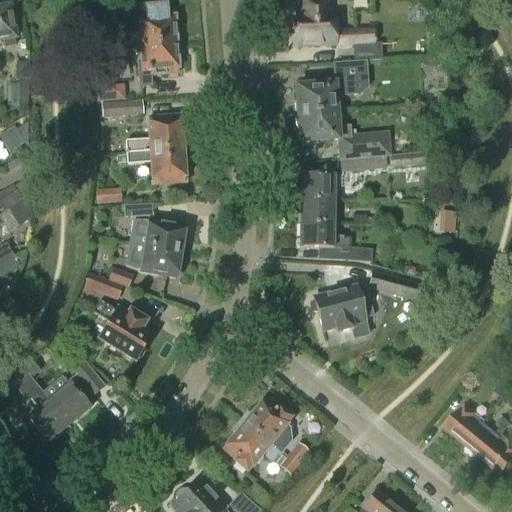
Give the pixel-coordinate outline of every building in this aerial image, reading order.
[(139,45),(175,43),(175,40),(176,38),(176,29),(174,27),(173,13),(166,14),(166,6),(145,8),(145,6),(133,7),(135,32),(128,32),(129,45),(139,45)] [(299,19),(289,20),(290,49),(334,47),(334,45),(338,45),(343,48),(347,48),(352,44),(354,44),(354,46),(373,45),(372,31),(353,32),(353,33),(333,34),(332,15),(329,16),(328,6),(298,7),(299,19)] [(106,24),(107,8),(97,8),(96,24),(106,24)] [(0,41),(3,41),(4,50),(15,48),(13,39),(14,39),(9,9),(0,10),(0,41)] [(175,43),(139,45),(140,62),(137,62),(139,88),(150,87),(150,77),(177,76),(176,61),(178,59),(177,50),(175,48),(175,43)] [(436,61),(437,75),(445,74),(444,60),(436,61)] [(7,107),(28,107),(27,80),(28,63),(15,63),(15,79),(18,79),(18,84),(7,87),(7,107)] [(299,116),(337,114),(336,99),(357,98),(367,90),(366,64),(336,66),(337,86),(297,88),(299,116)] [(95,104),(124,102),(123,86),(94,89),(95,104)] [(117,104),(106,104),(100,105),(101,120),(143,117),(141,102),(117,104)] [(300,143),(337,142),(339,163),(341,163),(385,159),(390,159),(388,135),(351,138),(350,128),(338,129),(337,114),(299,116),(300,143)] [(125,155),(181,151),(181,150),(184,147),(183,139),(180,137),(179,119),(148,121),(149,142),(124,144),(125,155)] [(0,134),(0,139),(8,154),(24,144),(13,127),(0,134)] [(125,157),(116,158),(116,165),(125,164),(125,167),(151,165),(153,186),(184,183),(182,165),(185,163),(184,156),(181,153),(181,151),(125,155),(125,157)] [(390,159),(391,170),(431,166),(429,154),(390,159)] [(385,159),(341,163),(342,174),(386,170),(385,159)] [(298,177),(298,202),(333,202),(333,178),(298,177)] [(0,209),(3,214),(21,203),(12,187),(0,193),(0,209)] [(121,204),(121,190),(95,192),(96,206),(121,204)] [(298,202),(298,225),(333,226),(333,202),(298,202)] [(18,227),(30,219),(26,203),(9,213),(18,227)] [(123,220),(153,218),(151,206),(120,207),(121,214),(123,215),(123,220)] [(353,227),(366,227),(366,217),(353,217),(353,227)] [(129,245),(180,254),(182,242),(185,240),(186,233),(184,231),(184,229),(149,222),(148,224),(143,223),(132,223),(129,245)] [(333,226),(298,225),(298,250),(317,251),(317,261),(370,264),(370,253),(348,252),(348,243),(342,243),(342,239),(333,239),(333,226)] [(0,266),(13,258),(5,244),(0,247),(0,266)] [(180,254),(129,245),(125,267),(135,271),(141,272),(140,273),(176,279),(176,276),(179,274),(180,268),(178,265),(180,254)] [(13,258),(0,266),(0,277),(1,279),(19,269),(13,258)] [(107,282),(127,291),(132,277),(112,269),(107,282)] [(90,298),(94,290),(96,291),(100,281),(87,276),(83,285),(80,293),(90,298)] [(420,287),(396,280),(392,297),(415,303),(420,287)] [(337,335),(349,332),(352,342),(368,337),(363,320),(373,318),(365,289),(356,292),(354,288),(313,299),(314,303),(309,307),(311,314),(316,314),(322,334),(335,330),(337,335)] [(98,301),(91,313),(108,323),(98,340),(134,362),(135,360),(138,359),(143,352),(142,349),(150,335),(140,329),(144,322),(128,312),(127,315),(117,309),(115,311),(98,301)] [(29,361),(21,368),(30,380),(39,372),(29,361)] [(68,387),(49,403),(48,403),(68,428),(89,411),(80,399),(89,392),(93,398),(104,389),(83,364),(73,373),(76,377),(67,385),(68,387)] [(30,380),(21,368),(4,384),(14,395),(16,393),(27,404),(31,401),(39,411),(27,420),(47,445),(68,428),(48,403),(49,403),(30,380)] [(502,400),(510,390),(502,382),(493,392),(502,400)] [(511,391),(510,390),(502,400),(511,407),(511,405),(511,391)] [(244,427),(277,454),(287,442),(286,430),(284,428),(285,426),(284,425),(289,420),(278,411),(276,413),(264,403),(251,418),(244,427)] [(464,445),(484,421),(466,407),(461,413),(459,411),(445,428),(464,445)] [(297,424),(309,430),(314,419),(303,413),(297,424)] [(486,423),(484,421),(464,445),(483,460),(502,437),(510,426),(503,420),(502,419),(497,425),(502,429),(496,436),(484,425),(486,423)] [(263,455),(271,462),(277,454),(244,427),(224,452),(237,462),(235,464),(247,473),(251,467),(253,468),(263,455)] [(511,445),(502,437),(483,460),(502,477),(511,464),(511,445)] [(298,446),(286,461),(296,469),(308,454),(298,446)] [(296,469),(286,461),(280,469),(290,476),(296,469)] [(58,487),(54,472),(40,476),(43,491),(58,487)] [(176,499),(176,502),(171,506),(176,511),(224,511),(223,510),(224,509),(199,481),(187,492),(183,492),(182,493),(179,495),(178,496),(176,499)] [(270,500),(253,486),(245,496),(261,510),(270,500)] [(394,511),(397,509),(376,492),(361,509),(362,510),(360,511),(394,511)] [(240,495),(229,507),(234,511),(258,511),(259,511),(240,495)]
